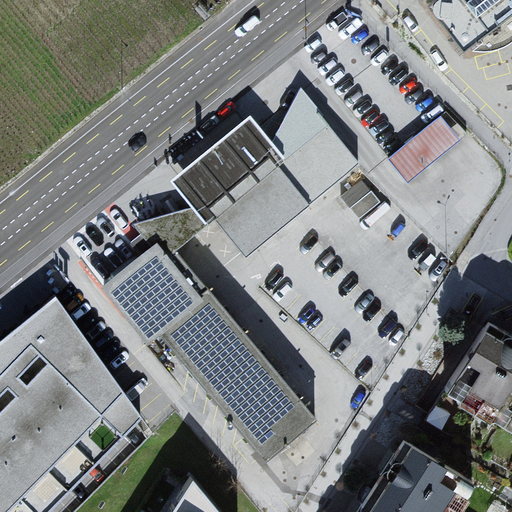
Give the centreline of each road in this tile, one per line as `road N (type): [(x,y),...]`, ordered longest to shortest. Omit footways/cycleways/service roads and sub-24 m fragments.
road 1 (secondary): [(297,0),(0,240)]
road 2 (residential): [(486,255),(461,270),(313,511)]
